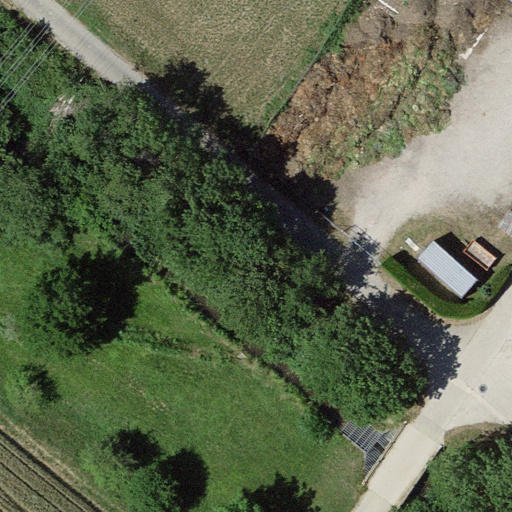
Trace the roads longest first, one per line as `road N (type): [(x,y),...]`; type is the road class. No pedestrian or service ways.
road 1 (track): [(469,369),(25,0)]
road 2 (track): [(469,369),(369,511)]
